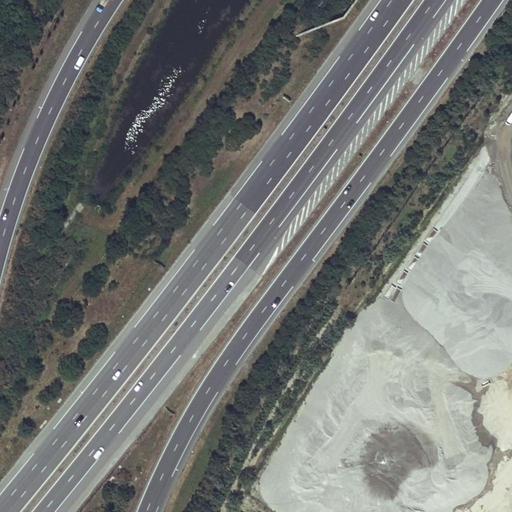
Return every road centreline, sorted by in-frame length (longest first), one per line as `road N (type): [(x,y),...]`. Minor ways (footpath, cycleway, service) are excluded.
road 1 (motorway): [(395,0),(3,511)]
road 2 (motorway): [(42,511),(433,0)]
road 3 (motorway): [(146,511),(232,350),(492,0)]
road 4 (motorway): [(109,0),(49,103),(0,240)]
